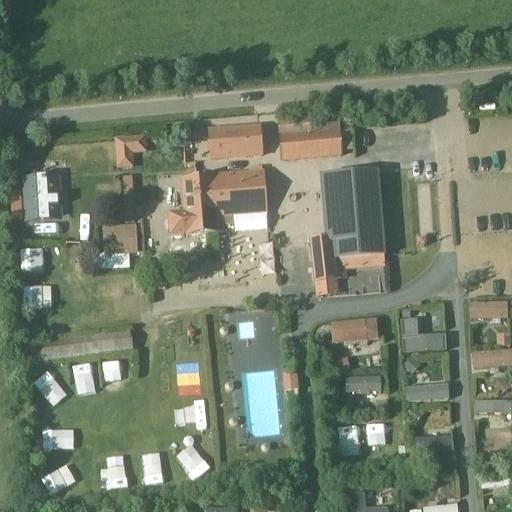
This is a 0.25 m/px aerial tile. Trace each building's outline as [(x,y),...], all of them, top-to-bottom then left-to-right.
[(260,128),(207,132),(210,163),(263,159),(260,128)] [(284,159),(342,155),(340,131),(282,136),(284,159)] [(145,138),(114,140),(116,171),(133,170),(132,155),(146,154),(145,138)] [(310,285),(326,284),(325,262),(383,257),(377,172),(319,176),(323,243),(307,244),(310,285)] [(211,219),(266,215),(263,174),(208,178),(208,181),(182,183),(185,218),(211,216),(211,219)] [(291,196),(309,193),(307,177),(289,180),(291,196)] [(58,179),(24,181),(26,224),(60,222),(58,179)] [(128,189),(129,220),(138,220),(137,188),(128,189)] [(39,235),(39,223),(23,224),(24,236),(39,235)] [(102,258),(136,255),(134,228),(99,230),(102,258)] [(268,247),(269,231),(251,230),(250,246),(268,247)] [(273,269),(269,253),(252,257),(256,273),(273,269)] [(471,273),(473,291),(484,290),(482,272),(471,273)] [(511,289),(493,291),(499,345),(511,343),(511,289)] [(484,292),(452,296),(458,350),(499,345),(493,291),(484,292)] [(48,310),(36,312),(39,331),(51,330),(48,310)] [(434,314),(386,320),(391,364),(438,358),(434,314)] [(367,328),(323,333),(328,381),(372,376),(367,328)] [(38,355),(109,351),(111,389),(124,389),(122,350),(138,349),(137,330),(37,336),(38,355)] [(511,343),(499,345),(506,399),(511,397),(511,343)] [(499,345),(458,350),(463,404),(506,399),(499,345)] [(391,364),(396,411),(444,406),(438,358),(391,364)] [(77,363),(82,393),(94,391),(88,361),(77,363)] [(53,366),(43,371),(56,398),(67,393),(53,366)] [(372,376),(328,381),(333,429),(377,424),(372,376)] [(283,393),(296,392),(296,377),(282,378),(283,393)] [(511,451),(506,399),(463,404),(470,461),(511,456),(511,451)] [(202,405),(201,427),(215,427),(216,406),(202,405)] [(444,406),(396,411),(402,469),(450,464),(444,406)] [(377,424),(333,429),(339,477),(382,472),(377,424)] [(511,511),(511,468),(471,473),(475,511),(511,511)] [(330,511),(327,477),(327,482),(326,489),(325,495),(324,502),(322,509),(320,511),(330,511)] [(387,483),(340,489),(342,511),(390,511),(389,495),(387,483)] [(306,493),(197,505),(197,511),(298,511),(299,511),(301,507),(303,502),(304,498),(306,493)]
